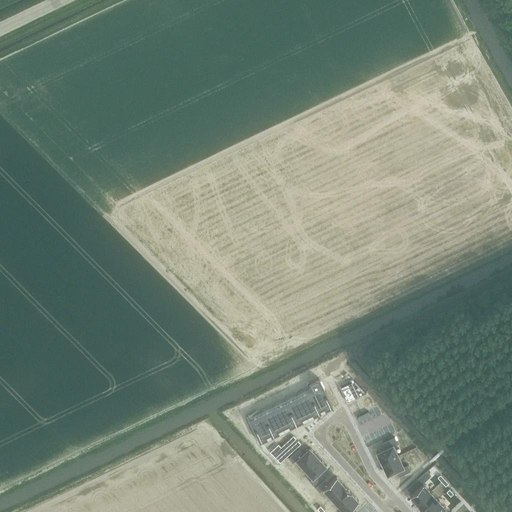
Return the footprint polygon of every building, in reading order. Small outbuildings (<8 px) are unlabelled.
[(250,418),(249,418),(260,440),(267,437),(265,434),(270,432),(272,435),(279,431),(277,429),(289,423),(290,426),(302,420),(301,417),(312,412),(314,414),(321,411),(319,408),(324,406),(325,409),(332,405),(319,377),(311,381),(309,381),(312,386),(313,388),(250,418)] [(351,381),(340,386),(347,401),(358,396),(351,381)] [(270,451),(275,457),(296,438),(293,435),(280,447),(278,444),(270,451)] [(385,447),(376,452),(382,463),(398,455),(393,444),(397,442),(394,436),(383,442),(385,447)] [(298,440),(277,459),(280,462),(301,443),(298,440)] [(298,449),(288,457),(293,462),(296,459),(304,468),(318,456),(309,446),(302,453),(298,449)] [(398,455),(382,463),(387,474),(396,470),(399,475),(410,470),(408,464),(404,466),(398,455)] [(318,456),(304,468),(313,477),(309,480),(314,485),(323,476),(319,472),(326,465),(318,456)] [(427,471),(416,480),(421,485),(423,483),(431,476),(427,471)] [(324,478),(315,486),(320,491),(323,488),(330,496),(344,484),(336,476),(329,482),(324,478)] [(411,494),(410,495),(417,503),(431,491),(423,483),(421,485),(411,494)] [(344,484),(330,496),(337,504),(351,492),(344,484)] [(431,491),(417,503),(424,511),(438,499),(431,491)] [(351,492),(337,504),(344,511),(354,511),(355,511),(351,507),(358,500),(351,492)] [(438,499),(424,511),(425,511),(440,511),(445,507),(438,499)]
